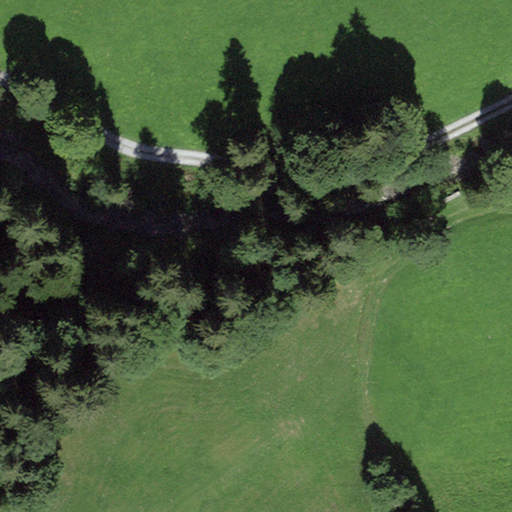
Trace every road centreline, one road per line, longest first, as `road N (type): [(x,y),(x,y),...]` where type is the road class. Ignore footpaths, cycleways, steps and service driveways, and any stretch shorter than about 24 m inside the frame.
road 1 (track): [(511,99),(384,154),(338,162),(192,158),(132,148),(84,125),(40,90),(0,78)]
road 2 (track): [(423,511),(364,408),(361,358),(379,277),(400,241),(431,222),(511,196)]
